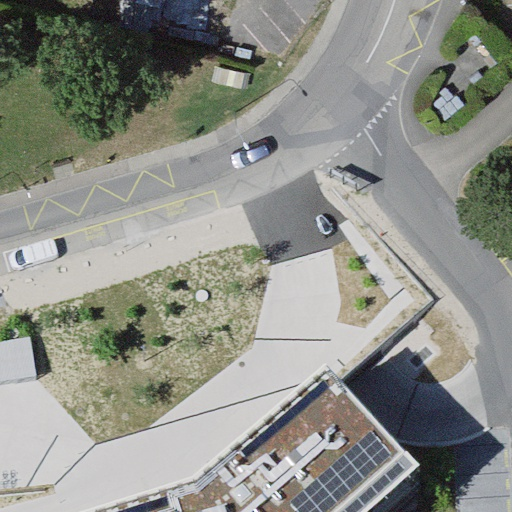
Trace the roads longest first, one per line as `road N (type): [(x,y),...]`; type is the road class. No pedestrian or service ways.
road 1 (residential): [(337,105),(278,153),(231,176),(0,244)]
road 2 (residential): [(412,191),(511,337)]
road 3 (residential): [(412,191),(511,107)]
road 4 (residential): [(393,0),(368,65),(337,105)]
